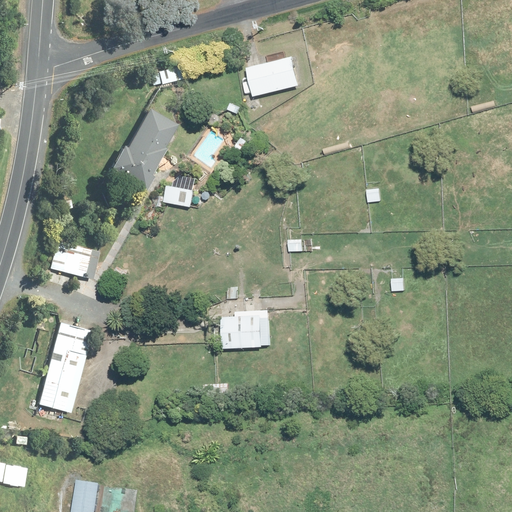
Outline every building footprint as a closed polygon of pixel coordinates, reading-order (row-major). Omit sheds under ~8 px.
[(298,86),(291,57),(245,68),(252,97),(298,86)] [(173,80),(169,67),(147,73),(151,87),(173,80)] [(229,103),(225,113),(239,117),(242,107),(229,103)] [(143,109),(122,147),(116,144),(103,168),(109,171),(107,174),(136,189),(140,192),(149,175),(145,173),(172,124),(143,109)] [(234,140),(239,136),(233,129),(223,137),(231,146),(236,142),(234,140)] [(192,207),(193,189),(194,180),(176,178),(176,187),(165,187),(164,206),(192,207)] [(378,189),(366,190),(368,204),(380,203),(378,189)] [(55,240),(48,268),(88,279),(96,251),(55,240)] [(302,241),(287,241),(287,252),(302,252),(302,241)] [(403,278),(391,279),(391,292),(404,291),(403,278)] [(261,345),(270,345),(269,311),(235,312),(236,318),(221,318),(221,349),(261,349),(261,345)] [(88,330),(56,322),(35,404),(67,412),(88,330)] [(229,385),(204,384),(204,396),(229,397),(229,385)]
